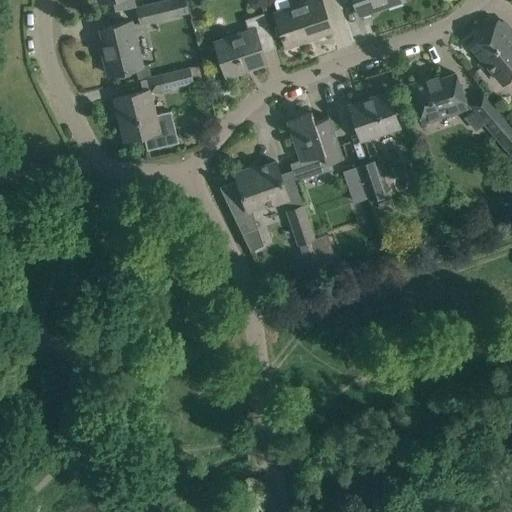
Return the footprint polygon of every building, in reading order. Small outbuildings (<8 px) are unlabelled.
[(98,0),(99,2),(107,0),(112,0),(115,11),(135,6),(133,0),(98,0)] [(163,0),(136,7),(140,22),(175,14),(171,0),(163,0)] [(310,0),(275,12),(280,27),(286,46),(332,31),(321,0),(310,0)] [(403,0),(353,0),(359,15),(403,0)] [(214,41),(220,57),(226,76),(266,62),(256,32),(269,28),(263,11),(244,18),(248,30),(214,41)] [(511,75),(511,31),(511,30),(508,33),(498,20),(484,32),(486,34),(472,46),(503,83),(511,75)] [(130,21),(120,23),(101,28),(107,56),(104,56),(108,74),(141,66),(130,21)] [(162,74),(165,87),(193,80),(190,68),(162,74)] [(410,84),(416,103),(423,122),(467,107),(455,73),(440,78),(438,74),(410,84)] [(155,114),(149,89),(114,97),(124,140),(144,135),(147,149),(178,141),(170,110),(155,114)] [(349,105),(356,124),(361,139),(399,127),(387,92),(349,105)] [(471,105),(511,152),(511,151),(511,125),(484,93),(471,105)] [(311,111),(287,119),(293,138),(300,159),(291,162),(293,168),(293,170),(295,175),(297,180),(329,169),(327,163),(343,158),(335,136),(328,117),(315,121),(311,111)] [(386,192),(374,159),(360,164),(371,197),(386,192)] [(221,189),(250,250),(264,244),(252,208),(264,204),(265,206),(288,198),(275,161),(256,167),(255,165),(235,172),(239,186),(224,192),(222,189),(221,189)] [(456,192),(442,202),(456,220),(470,210),(456,192)] [(321,258),(314,237),(309,223),(303,204),(287,209),(308,269),(322,264),(321,258)] [(395,217),(382,222),(391,248),(408,242),(402,226),(399,227),(395,217)] [(314,237),(321,258),(334,254),(327,232),(314,237)]
